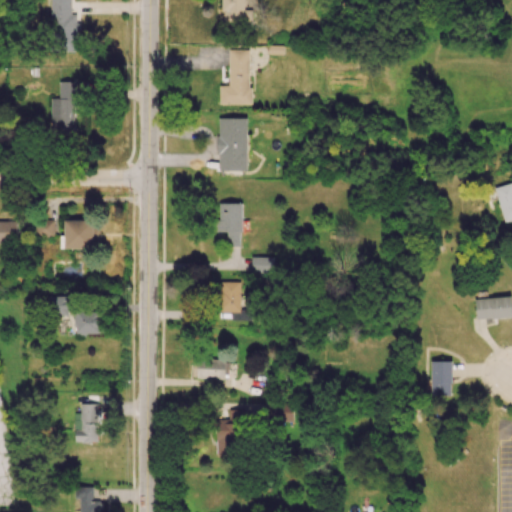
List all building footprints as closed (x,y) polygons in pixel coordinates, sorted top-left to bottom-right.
[(71,0),(50,0),(51,37),(64,37),(64,51),(76,51),(76,30),(78,30),(78,14),(72,14),(71,0)] [(244,0),(221,0),(221,21),(250,21),(250,11),(244,11),(244,0)] [(250,103),(249,50),(228,50),(229,86),(219,86),(219,104),(250,103)] [(75,81),(59,81),(59,98),(51,98),(51,133),(75,133),(75,81)] [(246,118),(217,118),(218,170),(247,170),(246,118)] [(503,222),(511,219),(511,182),(494,187),(503,222)] [(240,246),(241,203),(218,203),(218,232),(227,232),(227,246),(240,246)] [(16,221),(0,220),(0,243),(16,244),(16,221)] [(54,237),(54,220),(34,220),(34,237),(54,237)] [(64,247),(100,248),(100,221),(64,221),(64,247)] [(273,273),(273,257),(252,257),(251,272),(273,273)] [(240,282),(221,281),(220,311),(239,312),(240,282)] [(67,296),(48,296),(48,315),(68,315),(67,296)] [(511,318),(511,297),(475,298),(476,319),(511,318)] [(75,334),(99,334),(99,311),(75,312),(75,334)] [(231,320),(246,320),(245,311),(231,312),(231,320)] [(225,360),(192,359),(192,378),(225,378),(225,360)] [(451,361),(430,361),(430,395),(451,395),(451,361)] [(293,422),(293,404),(273,403),(272,421),(293,422)] [(98,404),(81,404),(80,430),(75,429),(75,442),(97,442),(98,404)] [(216,453),(242,453),(241,410),(229,410),(229,419),(216,419),(216,453)]
